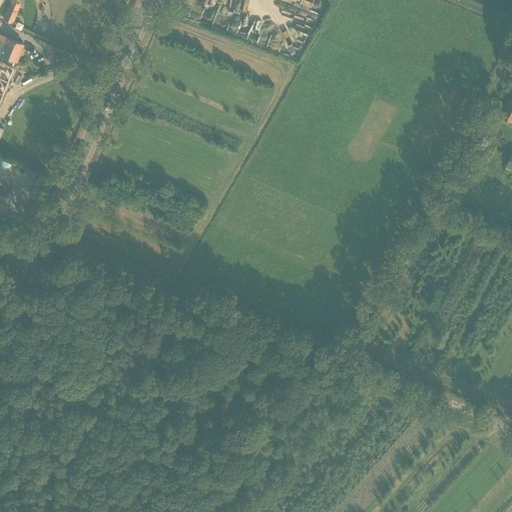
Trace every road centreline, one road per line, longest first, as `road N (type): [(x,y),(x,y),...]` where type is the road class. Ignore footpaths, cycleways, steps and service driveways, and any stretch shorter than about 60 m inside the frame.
road 1 (track): [(511,427),(47,237)]
road 2 (track): [(338,358),(511,54)]
road 3 (primary): [(39,254),(148,0)]
